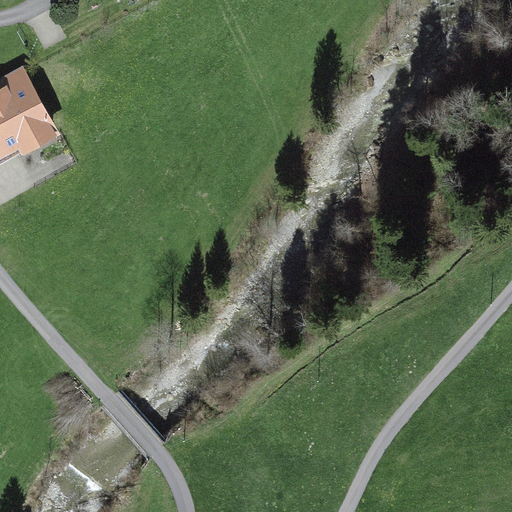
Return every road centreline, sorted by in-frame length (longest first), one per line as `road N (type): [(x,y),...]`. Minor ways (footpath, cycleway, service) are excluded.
road 1 (unclassified): [(0,276),(157,455),(187,511)]
road 2 (unclassified): [(349,511),(375,461),(511,301)]
